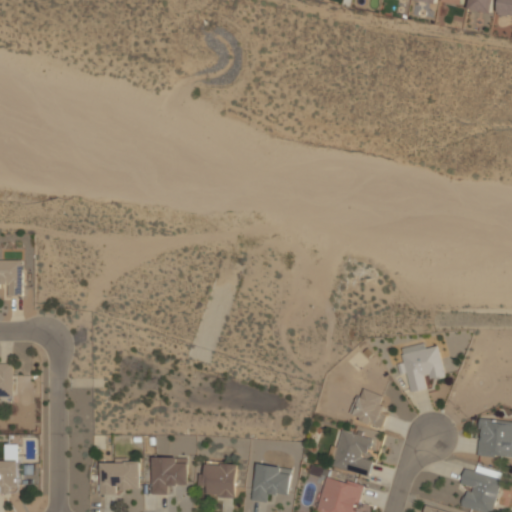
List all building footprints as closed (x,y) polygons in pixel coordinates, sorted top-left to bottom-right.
[(470,0),(469,8),(492,13),(494,0),(470,0)] [(511,15),(511,0),(500,0),(499,14),(511,15)] [(23,260),(0,260),(0,288),(7,288),(7,295),(23,295),(23,260)] [(445,374),(440,346),(428,348),(427,343),(403,347),(405,362),(399,363),(401,374),(408,373),(411,392),(429,389),(427,377),(445,374)] [(0,397),(14,397),(14,364),(0,364),(0,397)] [(390,410),(380,405),(384,396),(364,387),(350,415),(381,430),(390,410)] [(477,455),(511,458),(511,422),(481,419),(477,455)] [(369,475),(373,459),(366,457),(371,437),(340,429),(331,466),(369,475)] [(0,493),(20,493),(21,445),(5,445),(5,461),(0,461),(0,493)] [(153,493),(171,493),(171,485),(189,485),(189,456),(153,456),(153,493)] [(141,461),(101,461),(101,493),(141,493),(141,461)] [(237,497),(238,463),(202,462),(201,485),(208,485),(208,496),(237,497)] [(258,462),(253,499),(273,502),(274,493),(289,495),(292,466),(258,462)] [(491,511),(502,481),(465,469),(460,485),(468,488),(462,506),(480,511),(491,511)] [(316,511),(319,511),(356,511),(364,487),(326,476),(316,511)]
